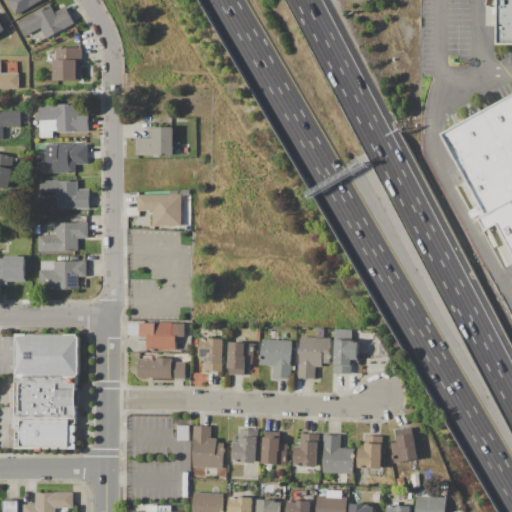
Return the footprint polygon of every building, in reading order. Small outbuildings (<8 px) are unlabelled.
[(43,0),(16,15),(6,0),(43,0)] [(511,0),(489,0),(489,3),(497,3),(497,11),(502,11),(501,43),(511,43),(511,0)] [(21,22),(51,5),(55,12),(65,6),(75,23),(46,39),(45,38),(34,45),(21,22)] [(56,48),(83,49),(83,63),(79,63),(79,81),(55,81),(56,48)] [(0,60),(1,60),(1,73),(20,73),(20,90),(0,89),(0,60)] [(511,199),(486,214),(441,134),(511,95),(511,199)] [(39,105),(78,103),(79,116),(88,115),(89,132),(57,133),(57,119),(39,120),(39,105)] [(0,111),(22,112),(22,127),(4,127),(4,139),(0,139),(0,111)] [(136,155),(135,138),(153,138),(153,134),(149,134),(149,127),(174,127),(174,142),(180,142),(180,154),(174,154),(174,155),(136,155)] [(47,144),(88,145),(88,164),(76,164),(76,173),(34,173),(34,160),(38,160),(38,157),(46,157),(47,144)] [(0,186),(0,153),(14,156),(12,169),(14,169),(10,189),(0,186)] [(41,181),(78,181),(78,189),(90,189),(90,208),(59,209),(58,196),(41,196),(41,181)] [(138,195),(182,194),(182,225),(153,226),(153,211),(138,211),(138,195)] [(478,219),(486,214),(511,199),(511,265),(504,270),(485,231),(478,219)] [(56,223),(89,222),(90,238),(79,238),(79,251),(39,252),(39,236),(56,235),(56,223)] [(0,258),(5,258),(5,256),(25,256),(25,281),(9,281),(9,285),(0,285),(0,258)] [(42,261),(87,261),(87,276),(80,276),(80,289),(41,289),(42,261)] [(140,322),(185,322),(184,337),(176,337),(176,350),(147,350),(147,336),(140,336),(140,322)] [(301,336),(316,337),(317,328),(325,328),(325,337),(331,337),(329,364),(324,364),(324,367),(317,366),(316,379),(299,378),(301,336)] [(336,330),(352,330),(352,340),(359,341),(358,355),(359,355),(359,363),(353,363),(352,374),(335,374),(336,330)] [(292,341),(290,379),(274,379),(274,367),(262,366),(263,340),(269,340),(269,332),(279,332),(278,340),(292,341)] [(17,333),(80,333),(80,377),(17,377),(17,333)] [(224,339),(223,372),(206,371),(206,361),(200,361),(201,338),(224,339)] [(230,342),(254,342),(253,364),(245,364),(245,375),(229,375),(230,342)] [(139,378),(139,358),(173,358),(173,362),(187,362),(186,378),(139,378)] [(17,377),(80,377),(80,419),(70,419),(17,419),(17,409),(12,409),(12,388),(17,388),(17,377)] [(17,419),(70,419),(70,425),(77,426),(77,432),(75,432),(75,436),(77,436),(77,450),(16,449),(16,429),(11,429),(12,419),(17,419)] [(195,425),(212,426),(212,439),(218,439),(218,443),(224,443),(224,468),(217,468),(217,475),(205,475),(205,468),(194,468),(195,425)] [(178,426),(189,426),(189,441),(177,441),(178,426)] [(258,431),(256,464),(233,463),(234,442),(240,443),(241,436),(241,430),(258,431)] [(319,434),(317,468),(295,467),(296,446),(302,446),(302,441),(303,433),(319,434)] [(414,433),(418,458),(395,462),(394,459),(396,458),(395,451),(393,451),(392,443),(398,442),(397,436),(414,433)] [(325,435),(341,436),(341,448),(354,449),(354,474),(346,474),(346,482),(339,482),(339,474),(324,473),(325,435)] [(264,437),(269,437),(269,436),(276,436),(276,438),(281,438),(281,445),(288,445),(287,465),(273,464),(273,473),(263,472),(264,466),(262,466),(264,437)] [(383,437),(381,468),(359,467),(360,448),(366,449),(367,442),(367,436),(383,437)] [(396,479),(403,477),(406,486),(399,488),(396,479)] [(75,492),(75,508),(56,509),(56,511),(23,511),(23,504),(36,504),(36,492),(75,492)] [(192,511),(194,492),(224,494),(223,511),(225,511),(224,511),(192,511)] [(317,511),(318,496),(348,497),(347,511),(317,511)] [(415,511),(416,496),(447,497),(446,511),(415,511)] [(254,498),(253,511),(229,511),(230,497),(254,498)] [(257,511),(258,499),(282,500),(281,511),(257,511)] [(288,511),(288,500),(311,501),(310,511),(288,511)] [(4,511),(4,501),(18,501),(18,511),(4,511)]
